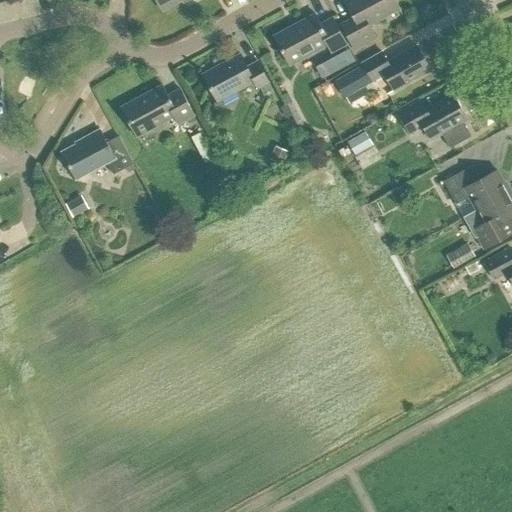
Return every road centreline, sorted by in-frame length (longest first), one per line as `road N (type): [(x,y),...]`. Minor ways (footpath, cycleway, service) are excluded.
road 1 (track): [(511,360),(229,511)]
road 2 (residential): [(123,51),(83,75),(24,153),(0,145)]
road 3 (residential): [(123,51),(174,52),(272,0)]
road 4 (residential): [(0,33),(89,21),(123,51)]
